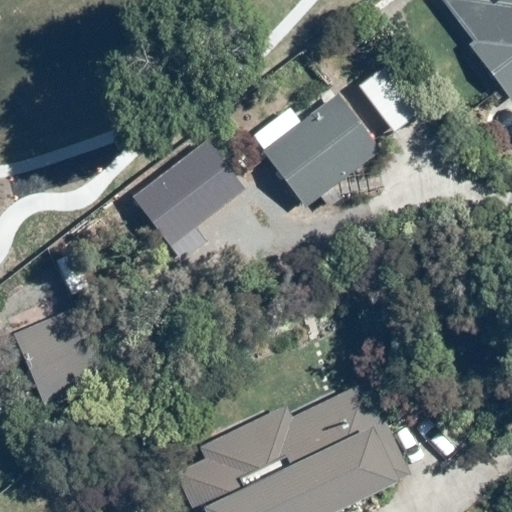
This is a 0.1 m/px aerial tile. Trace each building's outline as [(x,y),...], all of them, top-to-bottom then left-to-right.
[(511,0),(434,0),(508,102),(511,98),(511,0)] [(379,49),(346,74),(388,130),(421,105),(379,49)] [(291,194),(301,206),(314,196),(322,206),(339,193),(332,183),(378,148),(338,95),(299,125),(286,108),(248,137),(264,158),(242,175),(269,211),(291,194)] [(93,305),(22,330),(42,389),(113,363),(93,305)] [(189,511),(345,511),(384,492),(394,511),(464,511),(412,408),(381,424),(348,360),(191,440),(200,458),(170,474),(189,511)]
